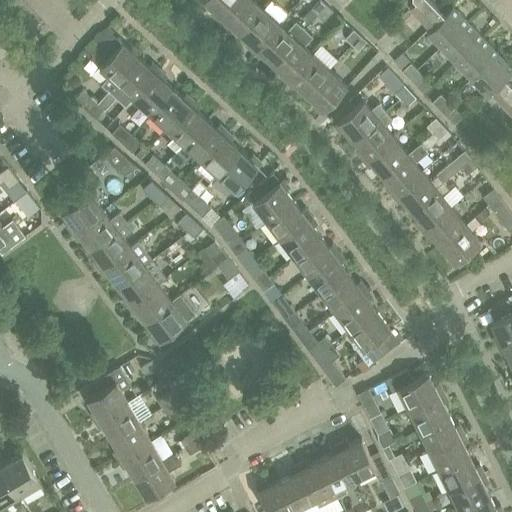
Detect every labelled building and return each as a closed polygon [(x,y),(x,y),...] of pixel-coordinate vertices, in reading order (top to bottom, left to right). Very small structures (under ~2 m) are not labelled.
[(205,0),(215,8),(211,12),(218,19),(235,0),(205,0)] [(254,0),(235,0),(218,19),(226,25),(229,21),(239,30),(261,6),(254,0)] [(318,12),(327,2),(324,0),(316,0),(311,6),(318,12)] [(405,0),(429,25),(426,29),(444,11),(432,0),(405,0)] [(327,2),(318,12),(324,18),(333,8),(327,2)] [(452,3),(444,11),(426,29),(442,45),(468,19),(452,3)] [(261,6),(239,30),(249,39),(245,43),(252,49),(278,21),(261,6)] [(312,18),(318,12),(311,6),(305,12),(312,18)] [(278,21),(252,49),(259,56),(263,52),(273,61),(304,26),(296,18),(286,29),(278,21)] [(468,19),(442,45),(457,60),(483,35),(468,19)] [(304,26),(273,61),(282,70),(279,73),(286,80),(312,52),(303,44),(313,34),(304,26)] [(345,36),(351,42),(360,33),(354,27),(345,36)] [(360,33),(351,42),(358,48),(366,39),(360,33)] [(483,35),(457,60),(472,75),(498,51),(483,35)] [(89,54),(98,63),(109,73),(101,82),(108,89),(139,55),(117,36),(109,45),(102,39),(89,54)] [(511,65),(498,51),(472,75),(487,91),(491,88),(505,75),(511,67),(511,65)] [(312,52),(286,80),(293,87),(297,83),(306,91),(328,67),(312,52)] [(139,55),(108,89),(125,104),(133,95),(159,67),(152,60),(148,64),(139,55)] [(402,68),(409,76),(418,67),(410,60),(402,68)] [(159,67),(133,95),(150,111),(172,86),(163,77),(166,73),(159,67)] [(328,67),(306,91),(316,100),(312,104),(320,111),(346,83),(328,67)] [(418,67),(409,76),(416,82),(424,74),(418,67)] [(511,82),(505,75),(491,88),(503,100),(511,91),(511,82)] [(394,91),(401,97),(410,88),(404,82),(394,91)] [(172,86),(150,111),(167,126),(193,98),(186,91),(182,95),(172,86)] [(74,97),(89,110),(97,101),(83,88),(74,97)] [(410,88),(401,97),(407,104),(416,95),(410,88)] [(432,99),(439,107),(448,98),(440,91),(432,99)] [(511,91),(503,100),(511,110),(511,91)] [(193,98),(167,126),(184,141),(206,117),(196,108),(200,104),(193,98)] [(362,98),(333,122),(340,130),(344,127),(352,137),(386,109),(379,100),(370,108),(362,98)] [(448,98),(439,107),(446,114),(454,105),(448,98)] [(97,101),(89,110),(95,116),(104,107),(97,101)] [(386,109),(352,137),(361,147),(357,150),(363,158),(392,134),(384,124),(392,117),(386,109)] [(426,124),(432,131),(442,121),(435,115),(426,124)] [(206,117),(184,141),(200,157),(226,128),(219,122),(216,126),(206,117)] [(407,151),(381,172),(390,182),(386,186),(392,193),(421,169),(414,160),(428,149),(427,147),(438,137),(448,128),(442,121),(432,131),(433,131),(422,141),(421,140),(407,152),(407,151)] [(116,135),(122,141),(131,131),(124,126),(116,135)] [(226,128),(200,157),(217,172),(240,148),(230,139),(234,135),(226,128)] [(131,131),(122,141),(129,147),(138,138),(131,131)] [(392,134),(363,158),(369,165),(373,162),(381,172),(407,151),(392,134)] [(240,148),(217,172),(235,188),(261,160),(253,153),(249,156),(240,148)] [(421,169),(392,193),(398,201),(402,197),(411,207),(443,180),(453,172),(471,158),(466,150),(455,158),(429,178),(421,169)] [(144,161),(156,172),(167,159),(161,153),(158,156),(153,152),(144,161)] [(135,165),(129,158),(118,166),(124,173),(135,165)] [(471,158),(453,172),(458,178),(476,165),(471,158)] [(167,159),(156,172),(162,178),(174,165),(167,159)] [(8,164),(0,170),(0,181),(3,179),(13,171),(8,164)] [(3,179),(9,186),(19,178),(13,171),(3,179)] [(279,179),(272,171),(258,181),(265,190),(279,179)] [(61,192),(65,197),(70,203),(62,209),(70,220),(66,223),(72,231),(103,208),(95,198),(102,193),(87,172),(61,192)] [(252,199),(267,218),(293,198),(285,188),(289,185),(283,176),(279,179),(265,190),(252,199)] [(142,188),(147,192),(153,198),(162,189),(151,179),(142,188)] [(443,180),(411,207),(419,217),(415,221),(421,228),(451,204),(442,193),(449,187),(443,180)] [(183,197),(190,203),(198,193),(192,187),(183,197)] [(483,194),(489,202),(498,194),(493,187),(483,194)] [(162,189),(153,198),(160,204),(169,194),(162,189)] [(198,193),(190,203),(202,214),(211,205),(198,193)] [(511,212),(498,194),(489,202),(509,230),(511,227),(511,212)] [(293,198),(267,218),(280,236),(311,213),(305,206),(301,209),(293,198)] [(451,204),(421,228),(427,236),(431,232),(440,242),(465,221),(451,204)] [(489,212),(484,206),(475,213),(480,220),(489,212)] [(103,208),(72,231),(78,239),(82,236),(90,246),(126,219),(119,210),(109,217),(103,208)] [(178,221),(181,223),(188,229),(196,220),(187,211),(178,221)] [(311,213),(280,236),(294,255),(320,235),(312,224),(317,221),(311,213)] [(0,221),(0,249),(2,252),(25,234),(12,216),(2,224),(0,221)] [(126,219),(90,246),(98,256),(94,260),(100,267),(130,244),(123,235),(133,228),(126,219)] [(226,219),(216,226),(231,245),(241,238),(226,219)] [(196,220),(188,229),(195,235),(203,226),(196,220)] [(465,221),(440,242),(458,265),(468,256),(465,252),(480,239),(465,221)] [(320,235),(294,255),(308,273),(338,250),(332,242),(328,245),(320,235)] [(130,244),(100,267),(105,275),(110,272),(117,282),(152,256),(138,238),(130,244)] [(241,238),(231,245),(236,253),(246,245),(241,238)] [(212,256),(218,263),(228,256),(223,248),(216,239),(205,247),(212,256)] [(338,250),(308,273),(322,291),(348,271),(340,261),(344,257),(338,250)] [(152,256),(117,282),(125,293),(121,296),(127,304),(158,281),(166,275),(152,256)] [(228,256),(218,263),(228,277),(238,269),(228,256)] [(253,274),(258,282),(268,274),(263,267),(253,274)] [(348,271),(322,291),(335,309),(366,286),(360,278),(356,281),(348,271)] [(268,274),(258,282),(263,289),(274,281),(268,274)] [(158,281),(127,304),(133,311),(137,308),(145,319),(172,299),(158,281)] [(366,286),(335,309),(349,327),(376,307),(368,297),(372,294),(366,286)] [(493,334),(497,343),(511,335),(511,298),(509,300),(511,305),(511,308),(491,319),(497,332),(493,334)] [(172,299),(145,319),(153,329),(149,332),(155,341),(186,317),(172,299)] [(280,311),(286,318),(296,310),(290,303),(280,311)] [(376,307),(349,327),(356,337),(351,340),(368,363),(401,339),(393,330),(376,307)] [(296,310),(286,318),(291,325),(301,317),(296,310)] [(308,347),(313,354),(324,347),(331,341),(325,334),(308,347)] [(511,335),(497,343),(501,351),(506,349),(511,361),(511,360),(511,335)] [(324,347),(313,354),(336,384),(345,376),(329,354),(324,347)] [(152,357),(141,363),(146,371),(157,365),(152,357)] [(123,366),(127,373),(134,369),(130,362),(123,366)] [(94,379),(99,388),(116,378),(128,399),(137,393),(131,382),(120,363),(94,379)] [(192,392),(204,385),(191,364),(179,371),(192,392)] [(392,389),(399,385),(409,406),(443,389),(439,380),(434,382),(428,370),(413,377),(408,366),(386,377),(392,389)] [(90,410),(95,418),(128,399),(116,378),(99,388),(87,395),(94,407),(90,410)] [(160,395),(165,403),(176,396),(171,389),(160,395)] [(377,397),(374,391),(368,395),(376,412),(399,401),(393,389),(377,397)] [(443,389),(409,406),(419,426),(449,411),(443,400),(448,397),(443,389)] [(176,396),(165,403),(169,411),(180,404),(176,396)] [(128,399),(95,418),(100,427),(104,424),(111,435),(140,418),(128,399)] [(369,416),(373,424),(385,418),(381,410),(369,416)] [(449,411),(419,426),(429,447),(464,430),(459,421),(455,423),(449,411)] [(140,418),(111,435),(118,446),(113,449),(118,457),(151,438),(140,418)] [(385,418),(373,424),(377,432),(389,426),(385,418)] [(184,434),(188,442),(199,436),(195,428),(184,434)] [(464,430),(429,447),(440,467),(469,452),(463,441),(468,438),(464,430)] [(199,436),(188,442),(193,450),(204,443),(199,436)] [(347,437),(338,442),(355,476),(373,467),(380,480),(391,474),(379,449),(370,453),(362,436),(349,442),(347,437)] [(151,438),(118,457),(123,466),(128,463),(134,474),(163,457),(151,438)] [(332,451),(320,456),(335,486),(355,476),(338,442),(329,446),(332,451)] [(22,451),(1,463),(21,497),(42,484),(39,479),(38,479),(22,451)] [(163,457),(134,474),(149,499),(160,492),(158,488),(175,478),(169,468),(182,461),(175,451),(163,458),(163,457)] [(390,457),(394,464),(405,459),(401,451),(390,457)] [(469,452),(440,467),(450,488),(484,470),(480,462),(475,464),(469,452)] [(306,458),(297,462),(314,496),(314,497),(318,505),(339,495),(335,486),(320,456),(308,462),(306,458)] [(405,459),(394,464),(398,472),(409,467),(405,459)] [(291,471),(279,477),(294,507),(314,497),(314,496),(297,462),(289,466),(291,471)] [(1,463),(0,463),(0,504),(2,508),(21,497),(1,463)] [(484,470),(450,488),(460,508),(490,493),(484,481),(489,479),(484,470)] [(294,507),(279,477),(268,483),(265,478),(256,483),(270,511),(283,511),(285,511),(296,511),(294,507)] [(410,498),(414,505),(426,500),(422,491),(410,498)] [(397,492),(383,500),(389,511),(403,503),(397,492)] [(490,493),(460,508),(462,511),(502,511),(505,511),(500,502),(496,505),(490,493)] [(426,500),(414,505),(417,511),(421,511),(430,508),(426,500)]
